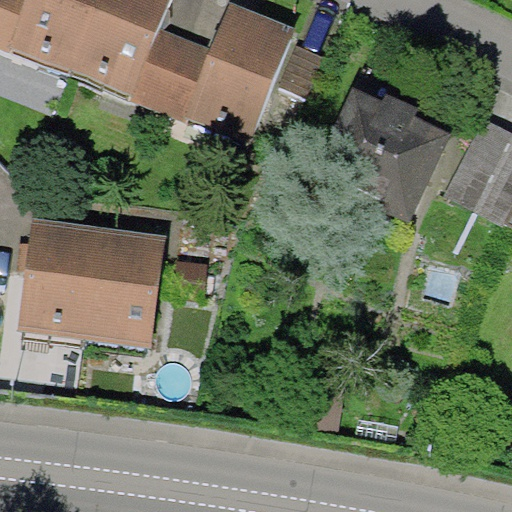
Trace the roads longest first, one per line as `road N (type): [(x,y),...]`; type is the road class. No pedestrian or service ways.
road 1 (primary): [(321,511),(0,463)]
road 2 (residential): [(374,0),(511,72)]
